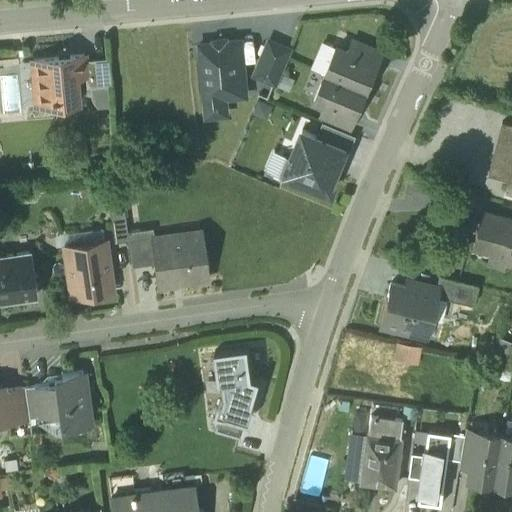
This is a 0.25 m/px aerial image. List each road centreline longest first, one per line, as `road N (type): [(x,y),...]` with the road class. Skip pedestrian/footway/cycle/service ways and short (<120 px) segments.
road 1 (residential): [(0,342),(327,295)]
road 2 (residential): [(327,295),(449,0)]
road 3 (residential): [(261,511),(327,295)]
road 4 (residential): [(96,11),(232,0)]
